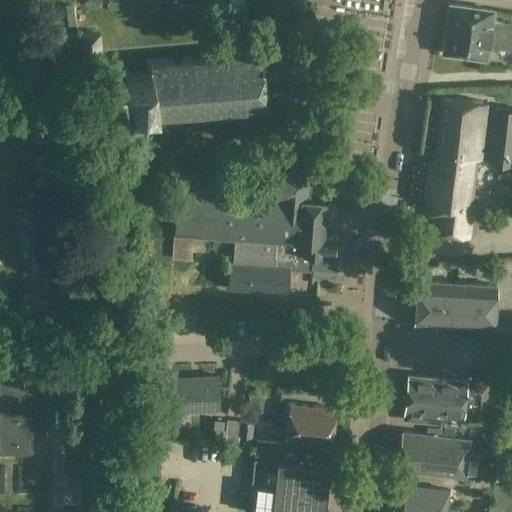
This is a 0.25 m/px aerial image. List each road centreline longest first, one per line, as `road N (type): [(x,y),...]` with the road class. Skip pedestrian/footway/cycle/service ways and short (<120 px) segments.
road 1 (secondary): [(381,346),(384,219),(422,0)]
road 2 (residential): [(115,354),(109,52)]
road 3 (residential): [(381,346),(115,354)]
road 4 (secondary): [(365,511),(381,346)]
road 5 (residential): [(115,354),(110,511)]
road 6 (residential): [(511,345),(381,346)]
